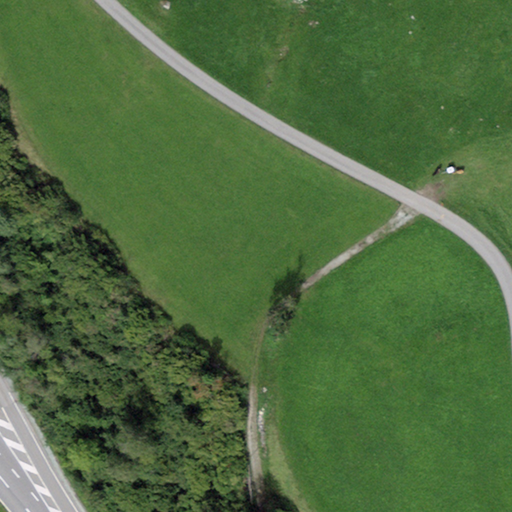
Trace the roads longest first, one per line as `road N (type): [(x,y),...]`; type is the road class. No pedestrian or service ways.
road 1 (track): [(109,0),(187,68),(497,251),(511,284)]
road 2 (track): [(421,207),(382,242),(319,272),(274,311),(246,480),(254,511)]
road 3 (track): [(82,511),(0,376)]
